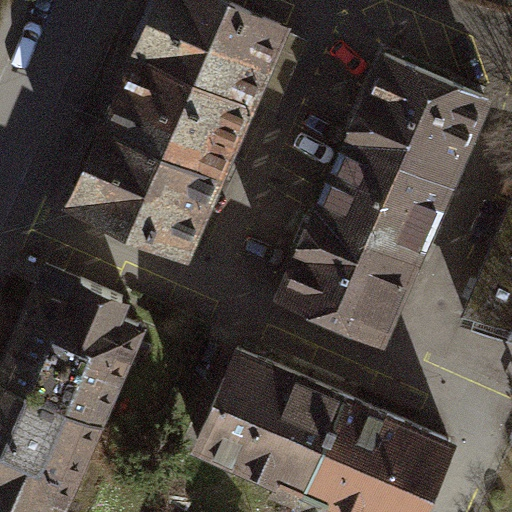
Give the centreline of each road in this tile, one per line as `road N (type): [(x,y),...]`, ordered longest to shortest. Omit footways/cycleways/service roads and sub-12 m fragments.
road 1 (residential): [(0,207),(488,418),(447,511)]
road 2 (residential): [(70,0),(0,158)]
